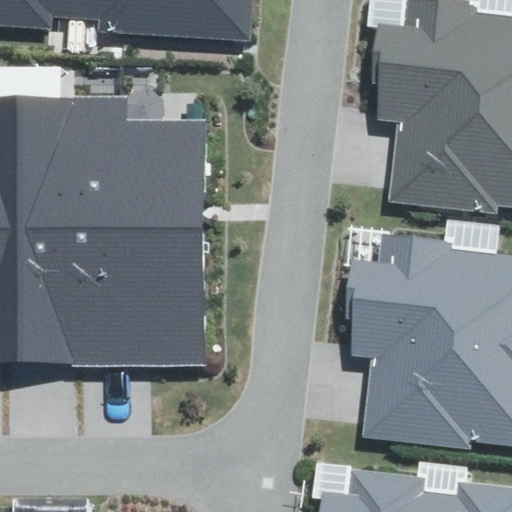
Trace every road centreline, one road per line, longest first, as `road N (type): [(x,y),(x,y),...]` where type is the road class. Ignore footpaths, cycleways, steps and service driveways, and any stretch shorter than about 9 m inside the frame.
road 1 (residential): [(307,0),(267,452)]
road 2 (residential): [(267,452),(0,445)]
